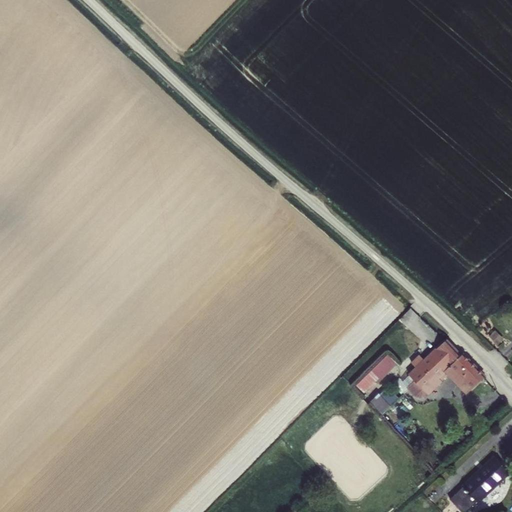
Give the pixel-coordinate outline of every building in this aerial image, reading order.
[(423,377),(453,349),(445,342),(406,378),(425,397),(439,384),(437,380),(431,385),(423,377)] [(488,376),(465,354),(461,357),(453,349),(423,377),(431,385),(437,380),(445,373),(465,395),(488,376)] [(358,385),(367,394),(398,362),(388,353),(358,385)] [(389,385),(372,401),(383,412),(400,396),(389,385)] [(493,452),(482,462),(489,470),(501,459),(493,452)] [(509,467),(501,459),(489,470),(482,462),(450,490),(464,506),(509,467)]
